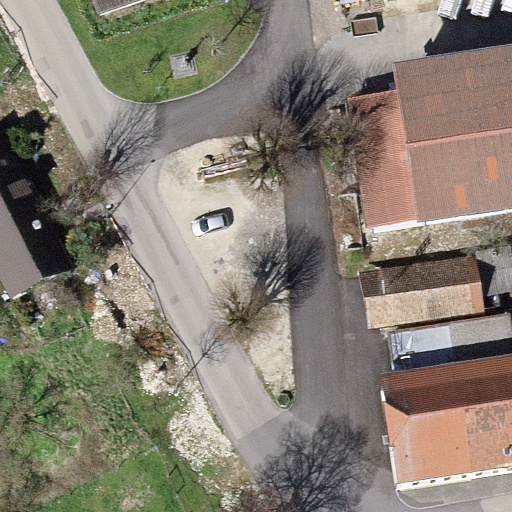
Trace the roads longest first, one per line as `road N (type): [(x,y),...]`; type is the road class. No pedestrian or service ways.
road 1 (residential): [(344,509),(285,465),(254,426),(94,145)]
road 2 (residential): [(289,91),(344,509)]
road 3 (residential): [(94,145),(201,124),(289,91)]
road 4 (residential): [(94,145),(15,0)]
